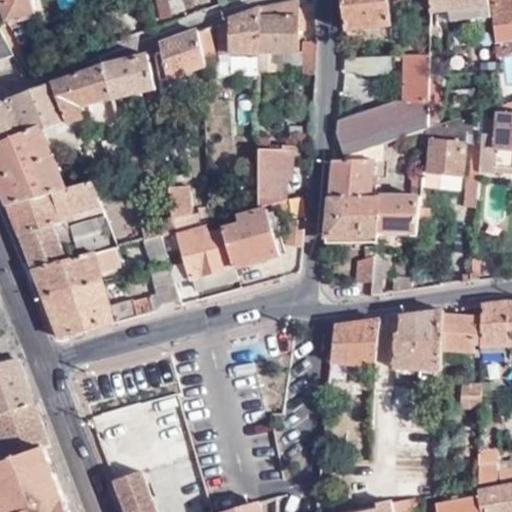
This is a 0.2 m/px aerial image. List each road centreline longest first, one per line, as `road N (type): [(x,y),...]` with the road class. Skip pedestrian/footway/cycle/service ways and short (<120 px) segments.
road 1 (tertiary): [(304,314),(331,40),(325,0)]
road 2 (residential): [(0,90),(256,0)]
road 3 (tertiary): [(45,366),(304,314)]
road 4 (tertiary): [(304,314),(511,285)]
road 5 (secondary): [(45,366),(101,511)]
